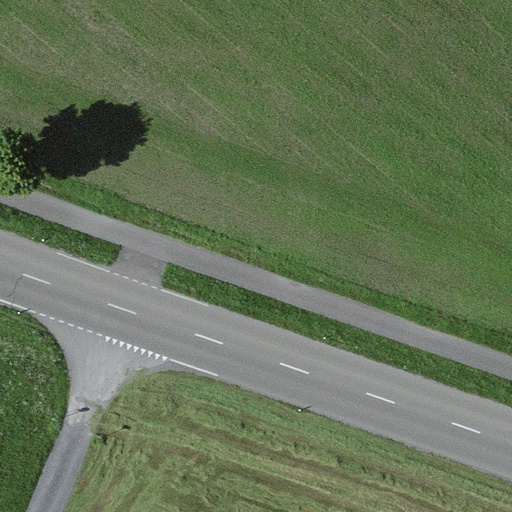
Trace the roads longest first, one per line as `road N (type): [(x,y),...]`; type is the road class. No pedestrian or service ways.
road 1 (secondary): [(511,444),(0,268)]
road 2 (track): [(45,511),(143,246)]
